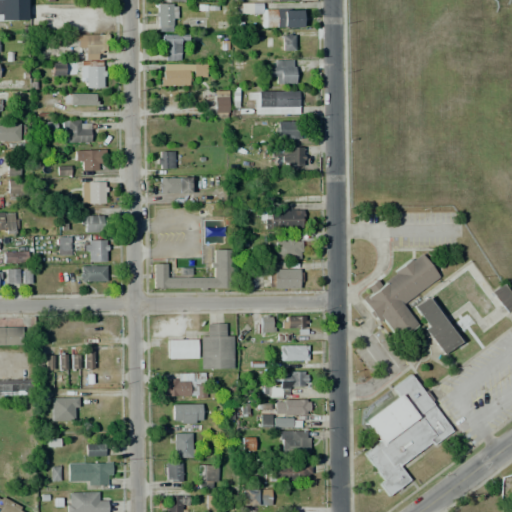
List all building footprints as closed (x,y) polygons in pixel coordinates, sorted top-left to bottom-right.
[(0,0),(26,0),(26,21),(0,21),(0,0)] [(176,32),(156,32),(155,4),(176,4),(176,32)] [(259,4),(238,4),(238,14),(260,14),(260,28),(275,27),(275,9),(260,9),(259,4)] [(300,9),(300,27),(261,28),(261,10),(300,9)] [(293,33),(293,50),(280,51),(280,33),(293,33)] [(159,34),(181,34),(181,61),(159,61),(159,34)] [(75,53),(75,35),(106,35),(106,53),(75,53)] [(293,60),(293,84),(276,84),(275,76),(267,76),(266,60),(293,60)] [(101,88),(79,88),(78,61),(101,61),(101,88)] [(206,63),(206,78),(192,78),(192,71),(187,71),(188,86),(161,86),(161,63),(206,63)] [(63,64),(51,64),(51,76),(63,76),(63,64)] [(227,117),(213,117),(212,91),(227,90),(227,117)] [(297,90),(297,115),(253,115),(253,100),(245,100),(245,91),(297,90)] [(95,94),(94,106),(62,105),(62,93),(95,94)] [(0,109),(7,109),(8,118),(0,118),(0,109)] [(88,119),(88,143),(61,143),(61,120),(88,119)] [(274,139),(274,121),(300,121),(300,139),(274,139)] [(0,123),(20,124),(20,141),(0,140),(0,123)] [(269,156),(269,146),(301,147),(301,166),(280,166),(280,156),(269,156)] [(102,150),(102,171),(80,171),(80,160),(73,160),(72,150),(102,150)] [(173,151),(173,169),(155,169),(155,151),(173,151)] [(5,175),(16,176),(17,168),(5,167),(5,175)] [(188,176),(189,193),(157,194),(157,178),(188,176)] [(296,178),(296,194),(258,195),(258,179),(296,178)] [(25,200),(6,201),(6,180),(25,179),(25,200)] [(102,181),(103,204),(79,204),(79,182),(102,181)] [(257,220),(257,210),(302,210),(302,230),(263,230),(263,220),(257,220)] [(0,212),(13,212),(13,230),(0,230),(0,212)] [(112,215),(112,233),(82,233),(82,215),(112,215)] [(105,240),(106,262),(87,262),(87,251),(56,251),(56,237),(70,237),(70,241),(105,240)] [(300,240),(300,259),(274,259),(274,240),(300,240)] [(19,250),(20,263),(2,264),(1,251),(19,250)] [(212,250),(234,250),(234,288),(152,288),(152,264),(165,263),(165,277),(178,277),(179,268),(190,268),(190,278),(212,278),(212,267),(208,267),(208,263),(212,263),(212,250)] [(359,298),(364,294),(365,297),(369,294),(364,287),(375,279),(380,286),(384,283),(382,281),(393,274),(391,271),(409,258),(410,261),(420,254),(437,277),(401,304),(415,324),(394,338),(381,320),(377,323),(359,298)] [(104,265),(104,281),(79,282),(79,265),(104,265)] [(18,283),(4,284),(3,268),(17,268),(18,283)] [(300,269),(301,288),(267,288),(266,269),(300,269)] [(21,284),(29,284),(30,271),(21,270),(21,284)] [(511,299),(511,307),(505,313),(489,291),(500,284),(511,299)] [(458,341),(441,355),(423,330),(427,327),(411,306),(424,296),(458,341)] [(304,315),(304,328),(279,328),(279,316),(304,315)] [(272,333),(257,333),(257,316),(272,316),(272,333)] [(223,322),(223,334),(205,334),(204,323),(223,322)] [(0,327),(21,327),(21,345),(0,345),(0,327)] [(198,369),(198,335),(231,335),(231,369),(198,369)] [(194,340),(195,358),(166,358),(166,340),(194,340)] [(91,345),(91,369),(82,369),(82,345),(91,345)] [(303,345),(303,361),(278,361),(278,345),(303,345)] [(79,370),(69,370),(69,353),(78,353),(79,370)] [(52,370),(44,370),(43,354),(52,354),(52,370)] [(57,354),(66,354),(66,369),(57,369),(57,354)] [(269,372),(306,371),(307,388),(278,388),(278,383),(269,383),(269,372)] [(450,431),(432,445),(429,442),(397,466),(407,480),(386,496),(377,484),(382,480),(362,453),(376,442),(360,422),(397,394),(391,387),(408,374),(450,431)] [(0,379),(31,378),(32,397),(0,398),(0,379)] [(206,378),(206,398),(195,398),(195,395),(161,395),(160,379),(206,378)] [(279,398),(279,388),(267,387),(267,397),(279,398)] [(55,398),(75,398),(75,420),(55,420),(55,398)] [(271,400),(307,399),(307,415),(289,415),(289,426),(271,427),(271,400)] [(199,403),(200,422),(170,423),(170,404),(199,403)] [(258,427),(269,427),(269,414),(258,414),(258,427)] [(307,430),(307,453),(278,454),(277,430),(307,430)] [(190,457),(172,458),(171,434),(189,433),(190,457)] [(252,450),(239,451),(239,437),(252,436),(252,450)] [(103,444),(103,456),(84,456),(83,444),(103,444)] [(110,462),(110,474),(105,474),(105,485),(87,485),(87,481),(66,482),(66,463),(110,462)] [(164,462),(179,462),(180,482),(164,482),(164,462)] [(310,463),(309,481),(267,481),(267,463),(310,463)] [(196,464),(216,465),(214,488),(195,488),(196,464)] [(58,467),(49,467),(49,481),(58,480),(58,467)] [(269,489),(269,504),(254,505),(239,505),(239,490),(269,489)] [(65,511),(65,493),(95,492),(95,501),(105,501),(105,511),(65,511)] [(0,511),(0,496),(1,497),(17,506),(25,511),(24,511),(0,511)] [(162,511),(163,496),(187,497),(187,505),(180,505),(180,511),(162,511)]
